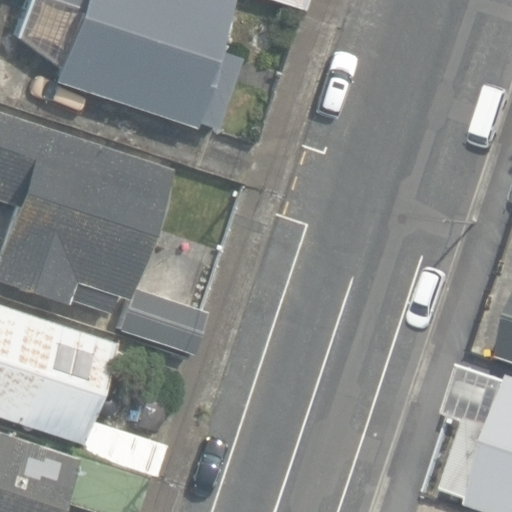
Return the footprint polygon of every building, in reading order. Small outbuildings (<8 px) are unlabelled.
[(242,2),(237,0),(23,0),(19,32),(59,73),(203,121),(242,2)] [(173,165),(0,108),(0,203),(6,205),(0,229),(0,280),(126,311),(173,165)] [(135,290),(119,340),(187,361),(202,311),(135,290)] [(115,341),(0,306),(0,412),(85,438),(115,341)] [(471,504),(496,511),(511,511),(511,378),(464,362),(447,411),(470,420),(446,489),(473,498),(471,504)] [(0,511),(51,511),(55,499),(94,511),(131,511),(142,477),(0,430),(0,511)]
